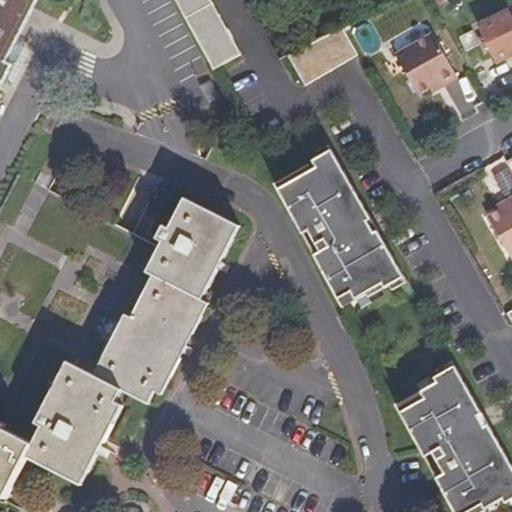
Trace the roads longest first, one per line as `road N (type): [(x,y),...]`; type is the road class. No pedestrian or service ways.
road 1 (residential): [(385,511),(379,457),(339,343),(280,226),(235,191),(61,125)]
road 2 (residential): [(222,0),(284,113),(343,84),(400,184)]
road 3 (residential): [(400,184),(511,380)]
road 4 (residential): [(511,119),(400,184)]
